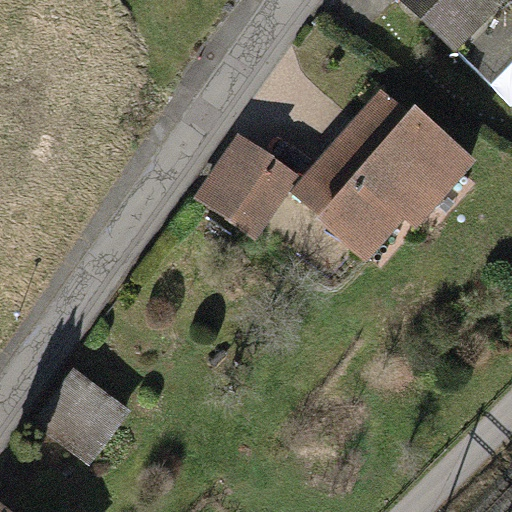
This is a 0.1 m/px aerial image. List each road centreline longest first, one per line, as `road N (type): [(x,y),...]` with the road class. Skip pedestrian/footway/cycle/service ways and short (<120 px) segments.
road 1 (residential): [(296,0),(182,145),(0,415)]
road 2 (residential): [(511,414),(412,511)]
